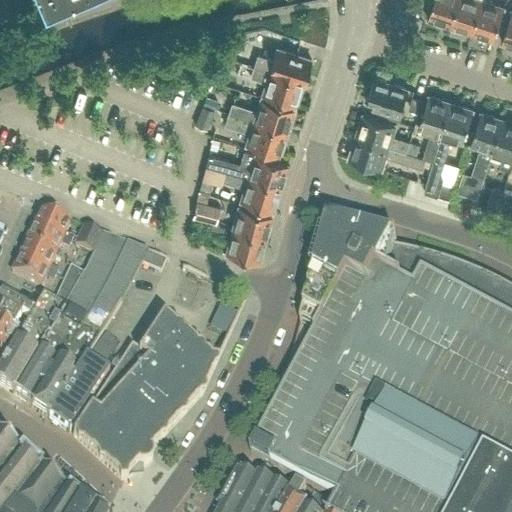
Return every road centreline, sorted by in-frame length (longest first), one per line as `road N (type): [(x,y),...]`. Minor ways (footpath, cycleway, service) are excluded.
road 1 (residential): [(0,177),(277,285)]
road 2 (residential): [(160,511),(224,413),(277,285)]
road 3 (residential): [(511,255),(320,186)]
road 4 (residential): [(511,89),(352,34)]
road 5 (residential): [(320,186),(319,137),(352,34)]
